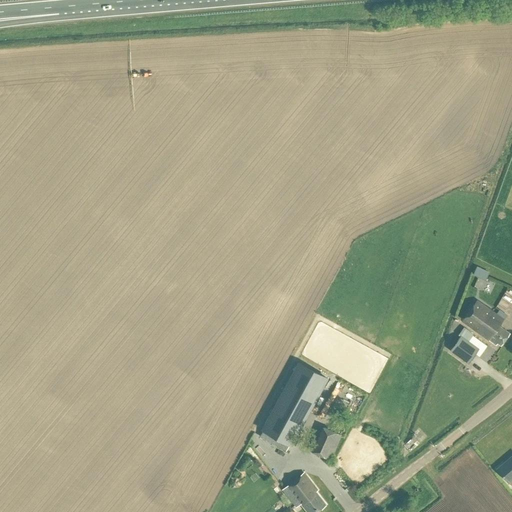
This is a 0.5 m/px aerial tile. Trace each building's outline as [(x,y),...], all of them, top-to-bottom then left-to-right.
[(477,266),(473,275),(479,277),(482,269),(477,266)] [(502,320),(476,300),(461,321),(494,346),(496,343),(500,346),(509,333),(499,325),(502,320)] [(460,336),(450,350),(468,363),(478,349),(479,348),(468,340),(473,334),(464,327),(458,335),(460,336)] [(299,433),(315,402),(316,400),(329,377),(298,361),(260,429),(287,444),(291,446),(299,433)] [(511,454),(497,467),(508,481),(511,477),(511,454)] [(304,474),(283,490),(292,502),(296,507),(300,504),(306,511),(315,511),(324,505),(314,492),(316,490),(304,474)]
